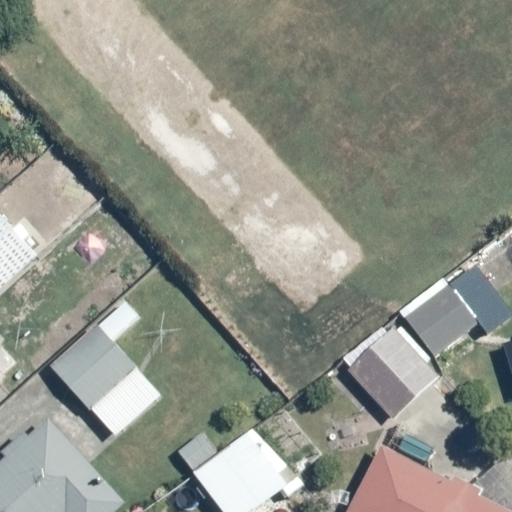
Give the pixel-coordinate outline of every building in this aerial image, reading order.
[(0,289),(1,289),(20,309),(48,283),(29,263),(45,249),(0,199),(0,289)] [(480,324),(451,286),(407,319),(436,357),(480,324)] [(164,396),(102,327),(56,369),(119,438),(164,396)] [(441,379),(397,330),(351,371),(395,420),(441,379)] [(121,511),(130,504),(51,420),(0,467),(0,511),(121,511)] [(256,511),(297,480),(256,427),(196,473),(226,511),(256,511)] [(502,511),(386,447),(350,511),(502,511)]
